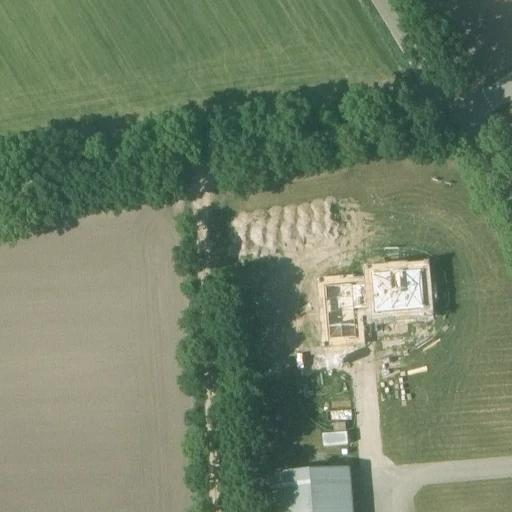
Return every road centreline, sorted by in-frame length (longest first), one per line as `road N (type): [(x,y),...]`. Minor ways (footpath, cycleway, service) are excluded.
road 1 (unclassified): [(0,194),(455,115)]
road 2 (track): [(218,511),(197,161)]
road 3 (unclassified): [(455,115),(377,0)]
